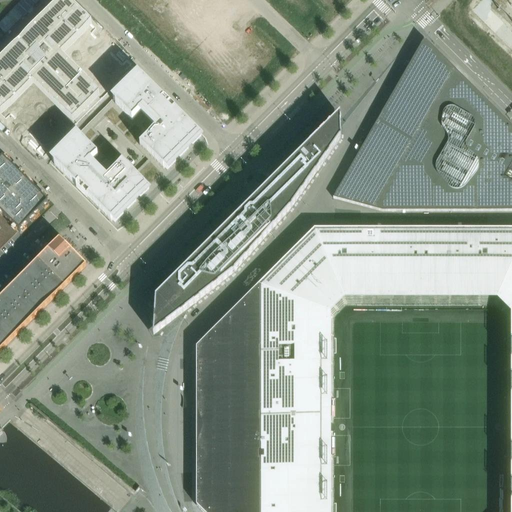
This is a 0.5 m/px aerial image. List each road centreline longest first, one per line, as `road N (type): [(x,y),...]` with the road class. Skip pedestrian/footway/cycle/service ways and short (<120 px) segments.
road 1 (residential): [(190,511),(177,467),(176,368),(184,340),(306,218)]
road 2 (residential): [(427,25),(306,218)]
road 3 (unclassified): [(237,152),(84,0)]
road 4 (secondary): [(389,0),(237,152)]
road 5 (residential): [(306,218),(511,219)]
road 6 (secondary): [(0,400),(117,283),(128,260)]
road 7 (residential): [(158,333),(150,438),(175,511)]
road 8 (residential): [(0,131),(128,260)]
road 9 (secondary): [(128,260),(0,382)]
road 10 (secondary): [(237,152),(128,260)]
